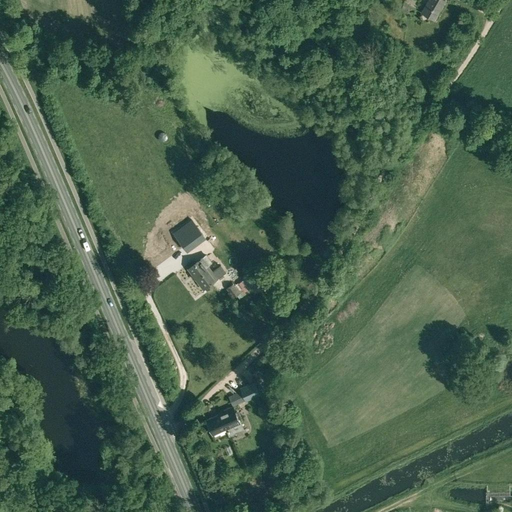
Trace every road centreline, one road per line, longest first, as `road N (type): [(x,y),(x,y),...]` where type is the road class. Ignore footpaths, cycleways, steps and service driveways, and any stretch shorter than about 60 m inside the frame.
road 1 (primary): [(195,511),(0,65)]
road 2 (track): [(433,106),(319,291),(164,435)]
road 3 (track): [(501,0),(433,106)]
